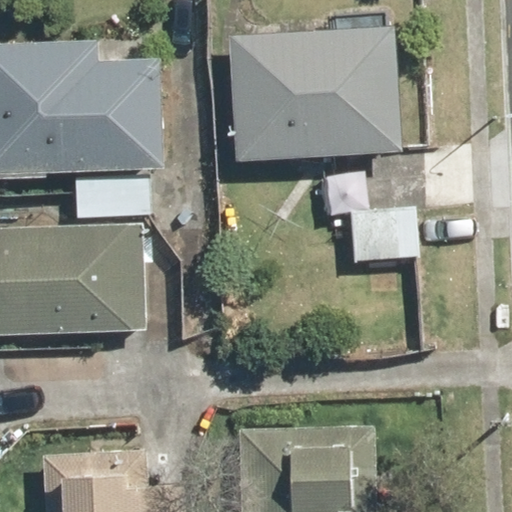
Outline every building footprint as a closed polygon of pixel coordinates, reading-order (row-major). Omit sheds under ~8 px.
[(396,24),(237,38),(248,160),(407,146),(396,24)] [(0,65),(0,175),(170,167),(164,57),(0,65)] [(416,211),(350,214),(353,261),(418,258),(416,211)] [(0,230),(0,328),(149,322),(144,224),(0,230)] [(247,435),(249,511),(341,511),(339,431),(247,435)] [(49,511),(190,511),(190,482),(152,483),(149,446),(46,452),(49,511)]
